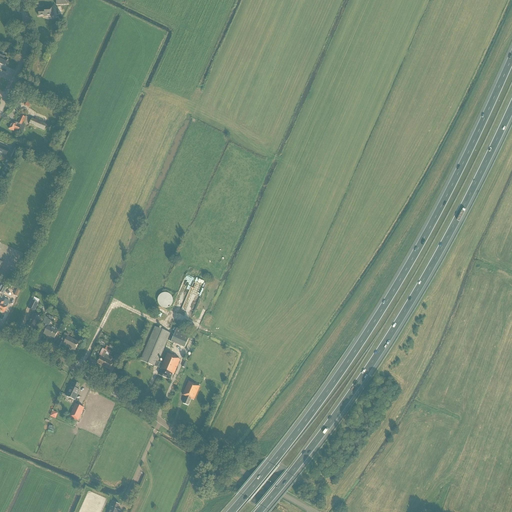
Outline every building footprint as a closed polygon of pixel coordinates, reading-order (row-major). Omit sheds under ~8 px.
[(53,16),(53,6),(44,7),(44,10),(38,10),(38,16),(44,16),(44,17),(53,16)] [(58,15),(67,14),(66,7),(57,7),(58,15)] [(29,108),(34,99),(29,97),(25,106),(29,108)] [(11,122),(8,129),(13,131),(14,130),(18,131),(22,123),(22,124),(25,118),(20,115),(16,125),(11,122)] [(31,118),(29,124),(44,130),(45,126),(47,127),(48,125),(43,123),(35,120),(31,118)] [(0,154),(5,157),(9,150),(0,146),(0,154)] [(17,154),(19,150),(13,148),(8,157),(13,159),(16,154),(17,154)] [(14,282),(18,274),(10,270),(6,279),(14,282)] [(168,292),(157,297),(162,309),(174,304),(168,292)] [(0,311),(3,313),(9,301),(1,297),(0,299),(0,311)] [(34,312),(39,303),(32,300),(28,309),(34,312)] [(37,324),(40,318),(34,314),(31,320),(28,326),(34,329),(37,324)] [(51,321),(53,317),(50,315),(48,319),(46,317),(43,323),(49,326),(51,321)] [(51,329),(47,327),(44,334),(48,336),(49,336),(54,339),(58,332),(55,330),(56,329),(52,327),(51,329)] [(163,364),(158,362),(170,333),(155,327),(141,361),(155,367),(156,366),(161,369),(162,370),(159,375),(163,377),(166,379),(166,378),(170,380),(172,374),(174,375),(180,360),(176,358),(176,357),(167,353),(163,364)] [(171,342),(172,343),(185,348),(191,334),(177,328),(174,335),(172,334),(169,341),(171,342)] [(75,350),(79,343),(68,337),(69,335),(65,333),(61,340),(65,342),(64,344),(75,350)] [(103,367),(109,356),(105,354),(103,358),(101,357),(97,364),(103,367)] [(120,366),(123,362),(121,362),(123,358),(121,357),(116,354),(113,359),(120,363),(118,365),(120,366)] [(109,356),(103,367),(110,370),(113,363),(111,362),(113,358),(109,356)] [(199,386),(189,381),(183,395),(186,397),(183,404),(188,406),(191,399),(194,400),(200,386),(200,385),(199,385),(199,386)] [(79,384),(75,383),(75,384),(73,383),(67,396),(75,400),(79,391),(77,389),(79,384)] [(75,404),(70,417),(78,421),(84,408),(75,404)] [(117,509),(119,504),(115,502),(112,507),(111,507),(108,511),(119,511),(120,511),(117,509)]
